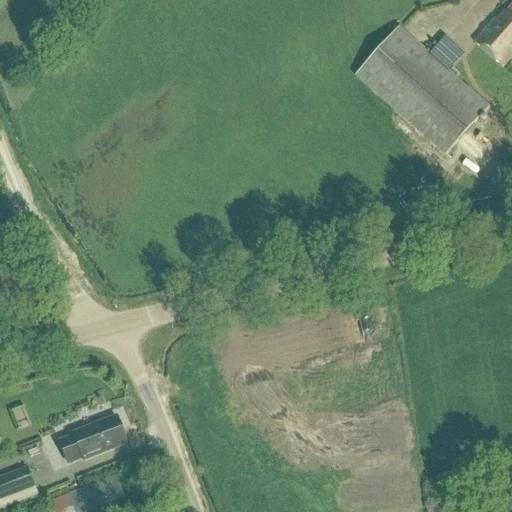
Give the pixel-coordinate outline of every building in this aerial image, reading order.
[(511,6),(497,24),(494,21),(474,44),(501,68),(511,55),(511,6)] [(445,159),(489,110),(399,29),(355,79),(445,159)] [(85,459),(127,443),(118,418),(75,435),(76,436),(61,442),(67,458),(82,452),(85,459)] [(27,470),(0,480),(0,502),(35,489),(27,470)] [(50,511),(77,511),(71,495),(47,503),(50,511)]
